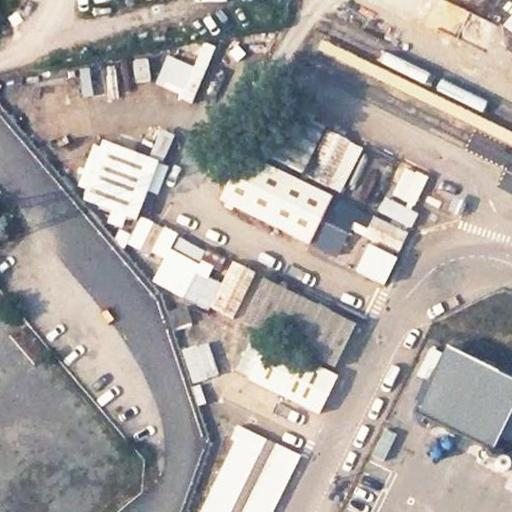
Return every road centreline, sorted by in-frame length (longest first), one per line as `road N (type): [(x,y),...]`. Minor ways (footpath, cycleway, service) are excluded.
road 1 (residential): [(156,511),(177,424),(152,356),(0,167)]
road 2 (unknown): [(401,310),(223,228),(195,195),(272,65)]
road 3 (unknown): [(488,243),(480,195),(467,179),(272,65)]
road 4 (unknown): [(401,310),(321,449),(299,511)]
road 5 (unknown): [(364,0),(511,78)]
